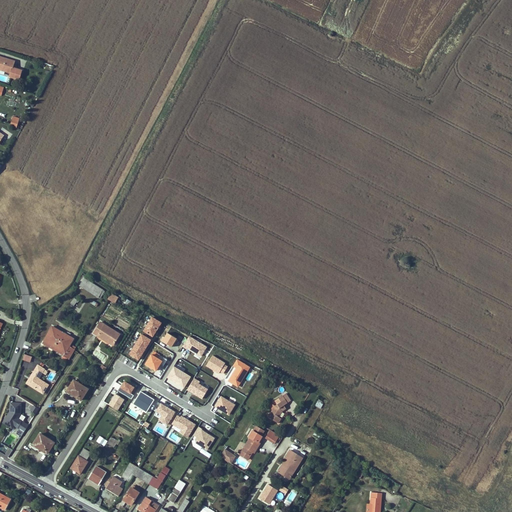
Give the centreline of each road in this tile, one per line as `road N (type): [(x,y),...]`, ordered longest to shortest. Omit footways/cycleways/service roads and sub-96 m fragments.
road 1 (residential): [(44,485),(115,372),(133,372),(205,413)]
road 2 (tertiary): [(0,396),(26,311),(0,238)]
road 3 (residential): [(304,409),(242,511)]
